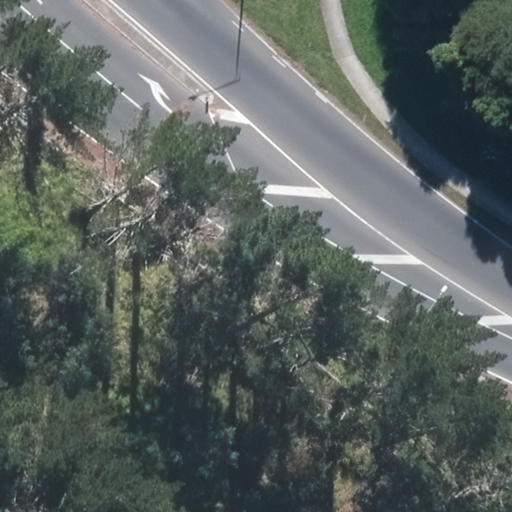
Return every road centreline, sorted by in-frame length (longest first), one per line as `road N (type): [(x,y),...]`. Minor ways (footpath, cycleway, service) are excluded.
road 1 (secondary): [(172,0),(281,99),(424,208),(511,295)]
road 2 (secondary): [(511,334),(409,290),(125,120)]
road 3 (secondary): [(125,120),(0,24)]
road 4 (secondary): [(125,120),(44,0)]
